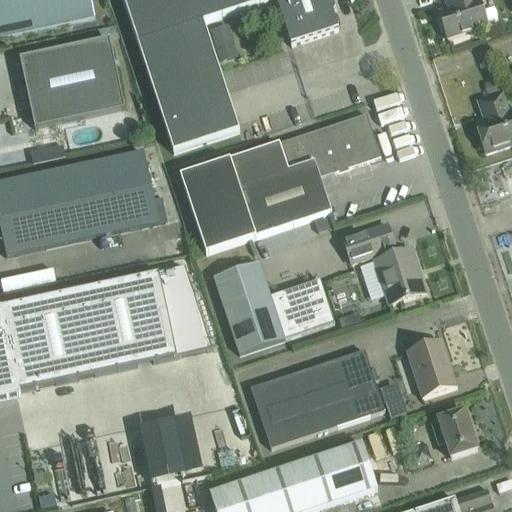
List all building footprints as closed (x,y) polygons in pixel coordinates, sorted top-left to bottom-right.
[(0,0),(0,41),(91,22),(86,0),(0,0)] [(121,0),(173,157),(240,135),(205,27),(275,4),(290,51),(319,39),(338,33),(333,17),(335,13),(332,4),(328,2),(327,0),(121,0)] [(476,3),(475,0),(443,0),(445,5),(447,4),(450,12),(438,16),(447,42),(487,29),(478,3),(476,3)] [(34,132),(54,128),(124,113),(109,43),(19,62),(34,132)] [(511,115),(506,118),(499,98),(497,98),(478,105),(482,118),(486,116),(488,123),(475,127),(485,157),(504,151),(511,148),(511,115)] [(207,258),(253,242),(312,223),(331,216),(320,182),(380,161),(366,118),(277,147),(180,180),(207,258)] [(143,157),(0,188),(0,232),(6,260),(50,252),(159,228),(143,157)] [(396,258),(394,254),(395,254),(386,228),(367,235),(342,243),(351,268),(373,261),(374,265),(373,265),(388,310),(406,303),(425,297),(411,253),(396,258)] [(270,300),(259,266),(213,282),(239,359),(285,344),(334,327),(320,284),(270,300)] [(175,362),(157,279),(0,311),(0,402),(8,401),(19,399),(19,396),(175,362)] [(422,403),(456,391),(441,344),(406,356),(422,403)] [(371,374),(364,354),(249,393),(269,453),(365,421),(384,415),(374,385),(378,384),(375,372),(371,374)] [(450,462),(477,453),(464,414),(437,423),(438,426),(431,428),(437,448),(445,446),(450,462)] [(209,498),(213,511),(321,511),(377,494),(361,448),(209,498)] [(174,511),(194,511),(191,493),(182,495),(180,482),(169,484),(174,511)] [(492,511),(487,493),(455,504),(454,502),(422,511),(492,511)]
